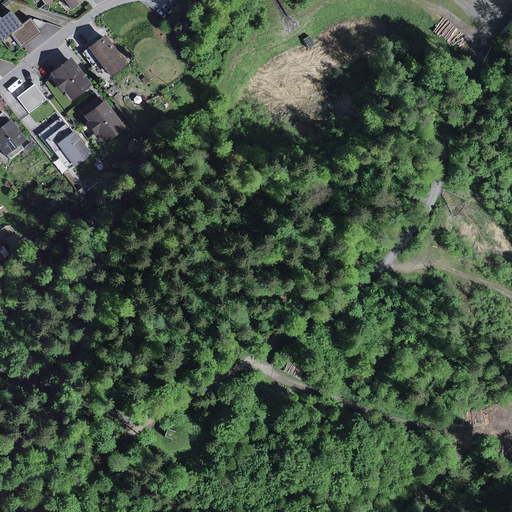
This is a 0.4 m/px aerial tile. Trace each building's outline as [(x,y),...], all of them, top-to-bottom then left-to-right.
[(21,47),(41,33),(30,19),(21,25),(11,12),(1,18),(0,19),(0,42),(11,34),(21,47)] [(129,61),(107,33),(90,46),(91,47),(85,51),(95,64),(101,59),(112,74),(129,61)] [(94,84),(72,56),(52,72),(56,77),(54,78),(64,91),(66,89),(74,100),(94,84)] [(34,85),(17,97),(29,113),(46,100),(34,85)] [(96,106),(92,102),(82,110),(90,120),(88,122),(97,134),(100,132),(108,142),(128,126),(106,98),(96,106)] [(0,147),(10,160),(23,149),(20,145),(27,140),(4,111),(0,113),(0,147)] [(63,115),(40,133),(54,152),(57,150),(71,168),(75,164),(77,166),(95,153),(76,128),(74,130),(63,115)] [(9,253),(0,242),(0,261),(9,253)] [(176,432),(166,429),(164,438),(174,440),(176,432)]
